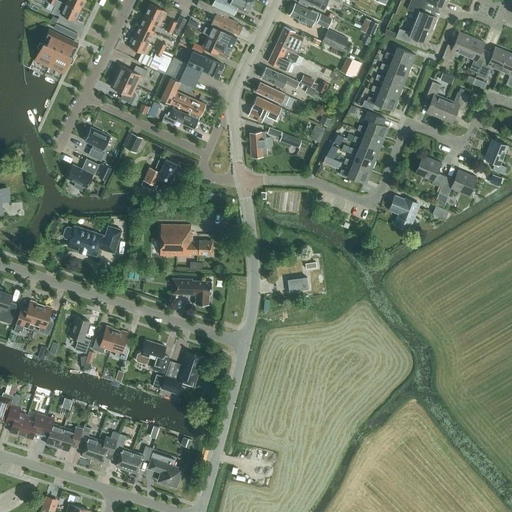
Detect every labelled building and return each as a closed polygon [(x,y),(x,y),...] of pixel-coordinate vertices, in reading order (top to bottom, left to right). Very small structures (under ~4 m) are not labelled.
[(52,12),(60,16),(61,13),(75,20),(80,9),(66,2),(65,3),(59,0),(55,0),(53,4),(55,5),(52,12)] [(66,0),(66,2),(80,9),(84,0),(66,0)] [(217,25),(222,27),(224,22),(230,25),(233,20),(227,17),(229,13),(201,0),(198,0),(196,5),(209,11),(209,10),(216,14),(212,21),(218,24),(217,25)] [(214,0),(212,4),(234,15),(237,7),(248,12),(254,0),(214,0)] [(327,0),(296,0),(296,1),(305,6),(307,1),(309,2),(308,3),(313,5),(314,5),(323,9),(327,1),(327,0)] [(417,12),(413,22),(432,29),(437,17),(422,11),(424,5),(411,0),(407,8),(417,12)] [(145,13),(159,20),(161,16),(163,17),(166,11),(164,10),(149,3),(145,13)] [(311,10),(295,3),(290,15),(312,25),(315,19),(317,20),(316,22),(327,27),(331,19),(311,9),(311,10)] [(159,20),(145,13),(139,24),(154,31),(159,20)] [(187,19),(179,16),(176,23),(174,27),(181,31),(187,19)] [(371,19),(366,33),(373,36),(379,22),(371,19)] [(168,25),(174,28),(174,27),(176,23),(171,20),(168,25)] [(199,24),(189,20),(187,25),(196,30),(199,24)] [(224,22),(222,27),(230,31),(234,33),(234,31),(238,33),(242,25),(237,23),(237,22),(233,20),(230,25),(224,22)] [(432,29),(413,22),(409,32),(399,28),(396,36),(410,42),(412,36),(427,42),(432,29)] [(78,34),(56,24),(54,27),(77,38),(78,34)] [(134,36),(148,43),(154,31),(139,24),(134,36)] [(172,33),(174,28),(168,25),(166,30),(172,33)] [(207,35),(208,35),(212,37),(212,36),(220,40),(219,42),(232,48),(237,37),(212,25),(207,35)] [(284,26),(281,34),(276,43),(296,52),(303,38),(294,34),(295,31),(284,26)] [(348,39),(328,29),(322,40),(342,50),(345,46),(348,39)] [(77,44),(48,30),(34,60),(63,74),(77,44)] [(464,55),(472,36),(459,31),(453,46),(448,44),(442,57),(452,61),(456,52),(464,55)] [(373,38),(363,33),(362,36),(364,37),(362,42),(370,45),(373,38)] [(228,56),(232,48),(219,42),(220,40),(212,36),(212,37),(208,35),(202,47),(204,48),(218,54),(219,52),(228,56)] [(148,43),(134,36),(129,46),(144,53),(144,52),(146,53),(149,47),(147,46),(148,43)] [(484,42),(472,36),(464,55),(474,59),(470,69),(478,72),(484,59),(478,57),(484,42)] [(204,48),(202,47),(194,43),(191,48),(201,53),(204,48)] [(276,43),(272,52),(268,61),(288,71),(292,62),(296,62),(299,55),(296,54),(296,52),(276,43)] [(489,61),(484,59),(478,72),(486,76),(490,66),(500,70),(508,51),(495,46),(489,61)] [(163,50),(164,50),(158,47),(153,58),(143,54),(139,62),(164,74),(173,55),(163,50)] [(393,58),(411,65),(415,54),(397,47),(394,55),(386,52),(384,56),(392,59),(393,58)] [(218,77),(224,64),(193,50),(187,63),(174,56),(166,73),(194,86),(201,71),(207,74),(207,72),(218,77)] [(511,53),(508,51),(500,70),(510,74),(506,84),(511,86),(511,53)] [(361,62),(352,58),(345,73),(354,77),(361,62)] [(393,58),(392,59),(389,66),(382,63),(380,67),(388,70),(388,69),(406,76),(411,65),(393,58)] [(133,70),(120,64),(115,75),(136,85),(141,74),(145,76),(147,70),(136,65),(133,70)] [(280,73),(265,66),(260,77),(283,87),(285,83),(296,88),(299,82),(280,73)] [(339,74),(325,68),(322,74),(337,80),(339,74)] [(388,69),(388,70),(385,77),(377,74),(375,78),(383,81),(383,82),(384,80),(402,88),(406,76),(388,69)] [(123,92),(120,98),(132,103),(136,94),(132,92),(136,85),(115,75),(110,86),(123,92)] [(314,80),(303,75),(300,82),(316,89),(318,84),(314,82),(314,80)] [(189,115),(198,119),(199,119),(200,116),(206,104),(176,90),(180,81),(171,76),(161,98),(170,102),(170,103),(177,106),(190,112),(189,115)] [(371,90),(379,93),(379,91),(397,99),(402,88),(384,80),(383,82),(383,81),(381,88),(373,85),(371,90)] [(426,112),(439,117),(446,98),(437,94),(441,84),(432,81),(427,95),(432,97),(426,112)] [(259,82),(255,91),(281,102),(286,105),(290,96),(285,93),(259,82)] [(315,90),(308,87),(306,92),(313,95),(315,90)] [(379,91),(379,93),(376,99),(368,96),(367,100),(364,99),(362,105),(372,109),(375,103),(393,110),(397,99),(379,91)] [(446,98),(439,117),(452,122),(457,107),(463,109),(469,96),(460,92),(456,102),(446,98)] [(261,121),(265,114),(276,119),(281,107),(256,96),(251,107),(252,107),(248,115),(261,121)] [(154,101),(150,109),(151,110),(156,112),(158,109),(160,104),(154,101)] [(142,103),(138,111),(145,114),(149,107),(148,106),(147,106),(142,103)] [(352,104),(348,111),(349,111),(354,113),(357,106),(352,104)] [(195,128),(198,119),(189,115),(172,107),(169,115),(165,113),(162,119),(174,124),(176,120),(195,128)] [(384,138),(388,127),(383,125),(385,118),(367,111),(367,112),(364,118),(370,120),(367,127),(359,124),(357,129),(365,132),(365,131),(384,138)] [(331,119),(323,115),(320,122),(327,126),(331,119)] [(315,124),(310,137),(319,141),(325,128),(315,124)] [(92,146),(89,153),(102,159),(105,152),(103,151),(111,134),(92,125),(85,138),(95,143),(93,146),(92,146)] [(282,131),(269,127),(267,133),(279,138),(282,131)] [(265,131),(249,132),(251,156),(267,155),(266,147),(270,147),(272,144),(272,138),(270,137),(266,137),(265,131)] [(361,142),(379,149),(384,138),(365,131),(365,132),(362,139),(355,135),(353,140),(360,143),(361,142)] [(143,138),(131,133),(125,148),(136,153),(143,138)] [(302,140),(283,133),(280,141),(299,148),(302,140)] [(504,173),(507,167),(500,164),(507,145),(492,139),(484,158),(495,162),(493,168),(504,173)] [(375,160),(379,149),(361,142),(360,143),(358,150),(350,147),(348,151),(356,154),(356,153),(375,160)] [(332,144),(326,155),(334,158),(338,147),(332,144)] [(370,172),(375,160),(356,153),(356,154),(353,161),(346,158),(344,162),(351,165),(352,164),(370,172)] [(441,187),(445,176),(437,172),(441,162),(423,154),(415,173),(433,181),(432,183),(441,187)] [(324,161),(323,162),(332,165),(332,164),(334,158),(326,155),(324,160),(324,161)] [(178,164),(166,158),(160,156),(155,169),(149,167),(140,187),(151,192),(157,177),(170,183),(178,164)] [(75,182),(73,186),(81,190),(84,186),(86,187),(92,174),(94,175),(99,164),(87,158),(86,157),(81,168),(73,164),(66,177),(75,182)] [(98,177),(106,181),(113,168),(104,164),(98,177)] [(366,183),(370,172),(352,164),(351,165),(349,172),(341,169),(339,174),(347,177),(348,176),(366,183)] [(454,179),(445,176),(441,187),(439,193),(448,196),(450,190),(451,188),(469,195),(476,176),(458,169),(454,179)] [(502,177),(492,174),(490,182),(500,185),(502,177)] [(1,204),(9,203),(7,188),(0,188),(0,212),(2,212),(1,204)] [(405,199),(395,195),(390,209),(399,213),(395,224),(409,229),(419,204),(405,198),(405,199)] [(449,210),(436,205),(433,213),(445,218),(449,210)] [(191,224),(161,224),(160,254),(190,255),(190,254),(212,254),(213,240),(198,240),(198,241),(192,241),(192,233),(191,233),(191,224)] [(73,228),(68,226),(66,228),(63,235),(65,237),(70,239),(67,246),(97,255),(99,247),(114,252),(122,229),(108,225),(105,236),(103,236),(103,234),(74,225),(73,228)] [(289,291),(308,288),(307,276),(287,279),(289,291)] [(193,279),(177,278),(177,293),(192,294),(192,292),(196,293),(195,303),(209,304),(208,303),(209,293),(211,293),(211,294),(212,280),(211,280),(211,281),(193,280),(193,279)] [(11,295),(0,291),(0,308),(1,309),(0,311),(0,320),(10,323),(11,318),(16,305),(9,302),(11,295)] [(20,311),(14,331),(21,333),(24,326),(27,327),(29,322),(34,324),(41,305),(36,303),(36,302),(31,300),(28,309),(22,307),(20,311)] [(41,305),(34,324),(40,326),(38,330),(49,334),(51,329),(53,322),(47,320),(52,307),(46,305),(46,306),(41,305)] [(84,337),(89,321),(76,316),(70,335),(78,338),(75,349),(86,352),(90,339),(84,337)] [(105,347),(111,349),(117,330),(112,328),(112,327),(107,325),(102,338),(96,336),(92,348),(103,352),(105,347)] [(9,330),(3,328),(0,336),(6,338),(9,330)] [(117,330),(111,349),(116,351),(115,356),(126,359),(130,347),(123,345),(128,332),(122,330),(122,331),(117,330)] [(51,347),(56,349),(59,339),(54,338),(51,347)] [(166,346),(147,339),(142,353),(140,352),(138,354),(136,359),(138,362),(145,364),(148,362),(149,357),(156,359),(153,368),(164,372),(169,356),(163,354),(166,346)] [(95,353),(89,351),(87,356),(84,366),(87,367),(89,362),(92,363),(95,353)] [(198,367),(201,357),(187,353),(184,362),(183,362),(179,374),(195,379),(199,367),(198,367)] [(119,369),(116,379),(121,380),(124,371),(119,369)] [(181,380),(166,375),(162,387),(177,392),(181,380)] [(0,419),(3,421),(6,414),(11,399),(0,395),(0,419)] [(21,435),(27,415),(19,412),(21,407),(11,404),(5,421),(12,423),(10,431),(21,435)] [(36,417),(27,415),(21,435),(32,439),(35,431),(41,433),(47,416),(37,413),(36,417)] [(54,418),(47,416),(41,433),(48,435),(46,443),(57,447),(64,427),(53,423),(54,418)] [(79,440),(83,428),(76,425),(74,430),(64,427),(57,447),(68,450),(71,443),(78,445),(79,440)] [(83,428),(79,440),(86,442),(88,436),(90,428),(84,426),(83,428)] [(92,458),(103,462),(106,451),(113,454),(114,448),(119,433),(113,431),(110,437),(106,436),(104,441),(98,439),(92,458)] [(126,435),(119,433),(114,448),(121,450),(116,466),(126,469),(133,450),(122,447),(126,435)] [(98,439),(88,436),(86,442),(84,447),(82,455),(92,458),(98,439)] [(184,436),(182,442),(183,446),(190,448),(192,439),(184,436)] [(143,454),(133,450),(126,469),(137,473),(142,457),(148,459),(152,448),(145,446),(143,454)] [(175,459),(153,452),(152,452),(153,452),(148,468),(154,470),(155,469),(159,470),(161,473),(159,480),(176,486),(181,468),(172,465),(174,459),(174,460),(175,459)] [(58,500),(46,496),(42,507),(55,511),(58,500)] [(66,511),(88,511),(90,510),(69,503),(66,511)]
